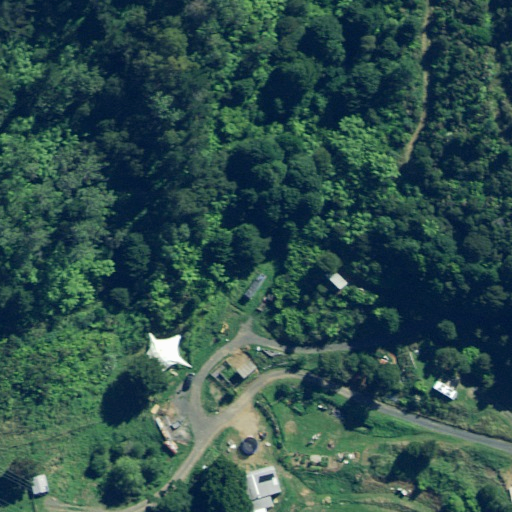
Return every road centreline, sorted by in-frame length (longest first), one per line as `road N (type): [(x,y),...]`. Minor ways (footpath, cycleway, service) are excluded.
road 1 (track): [(511,323),(407,328),(268,357),(172,393),(89,511)]
road 2 (track): [(456,0),(414,182),(494,254),(511,259)]
road 3 (track): [(0,56),(191,52),(241,0)]
